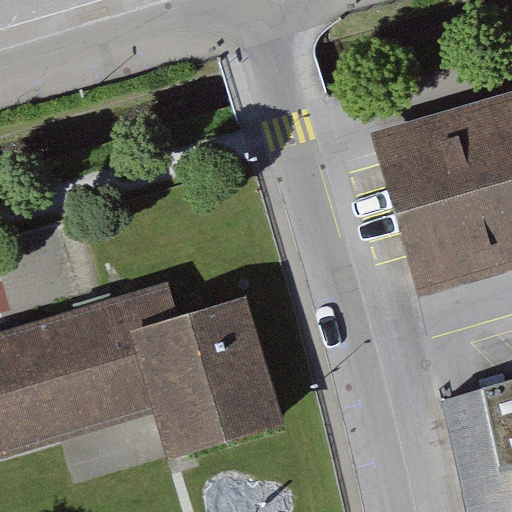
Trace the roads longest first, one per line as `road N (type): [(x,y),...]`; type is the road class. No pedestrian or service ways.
road 1 (residential): [(394,511),(250,12)]
road 2 (residential): [(0,83),(250,12)]
